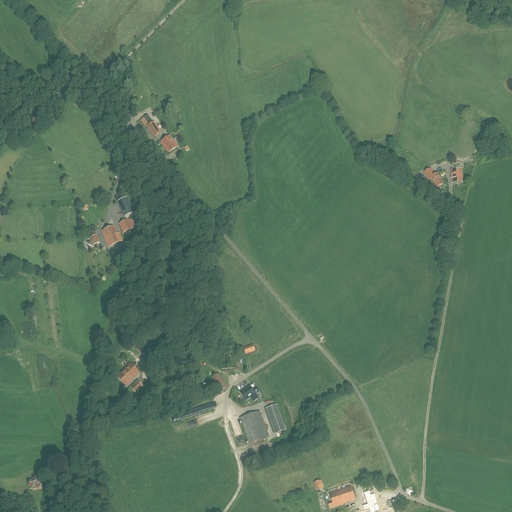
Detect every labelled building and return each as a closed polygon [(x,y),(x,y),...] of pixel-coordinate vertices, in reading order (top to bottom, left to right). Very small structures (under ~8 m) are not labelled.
[(153,122),(147,127),(154,137),(160,132),(153,122)] [(177,147),(169,136),(161,142),(168,153),(177,147)] [(438,173),(435,175),(434,174),(431,169),(424,172),(428,180),(431,179),(436,188),(443,184),(438,173)] [(463,182),(462,169),(451,170),(452,183),(463,182)] [(127,198),(119,202),(125,216),(133,213),(127,198)] [(119,224),(123,233),(132,229),(127,220),(119,224)] [(102,232),(109,247),(122,241),(119,233),(117,234),(114,226),(102,232)] [(90,238),(93,245),(100,242),(96,235),(90,238)] [(149,362),(157,353),(145,340),(136,349),(149,362)] [(253,345),(243,349),(245,354),(255,351),(253,345)] [(180,366),(190,365),(190,358),(179,358),(180,366)] [(129,364),(116,377),(125,386),(138,373),(129,364)] [(226,388),(219,374),(210,379),(217,393),(226,388)] [(136,381),(130,388),(136,394),(143,387),(136,381)] [(249,387),(240,393),(245,401),(254,395),(249,387)] [(277,405),(268,408),(276,433),(285,430),(277,405)] [(268,437),(259,411),(240,418),(249,444),(268,437)] [(31,490),(37,489),(37,487),(43,486),(42,483),(39,483),(38,478),(33,479),(33,480),(28,481),(29,487),(30,487),(31,490)] [(321,481),(320,481),(314,482),(315,490),(323,489),(321,481)] [(330,508),(355,500),(351,487),(330,494),(332,502),(328,503),(330,508)] [(378,501),(377,501),(374,494),(371,496),(369,491),(364,493),(367,505),(362,506),(364,511),(369,509),(369,511),(376,511),(380,511),(378,505),(379,505),(378,501)]
